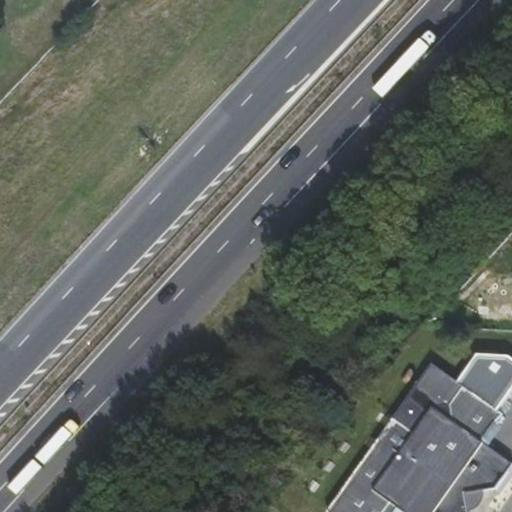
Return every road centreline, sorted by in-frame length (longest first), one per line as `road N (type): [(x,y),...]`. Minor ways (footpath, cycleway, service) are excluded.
road 1 (motorway): [(0,496),(458,0)]
road 2 (motorway): [(353,0),(0,374)]
